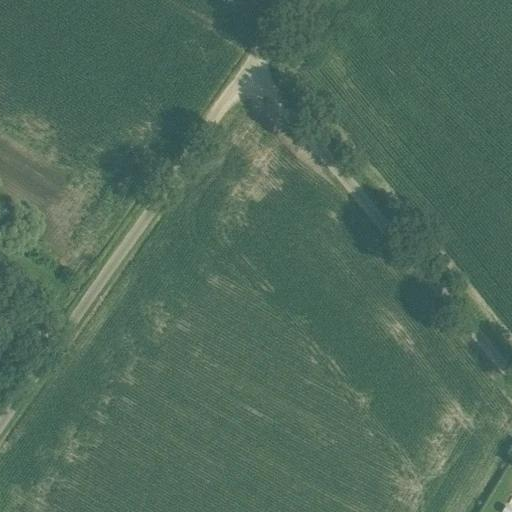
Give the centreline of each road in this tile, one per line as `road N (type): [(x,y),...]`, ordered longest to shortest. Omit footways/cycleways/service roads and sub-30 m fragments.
road 1 (unclassified): [(0,428),(253,78)]
road 2 (unclassified): [(511,379),(453,322),(253,78)]
